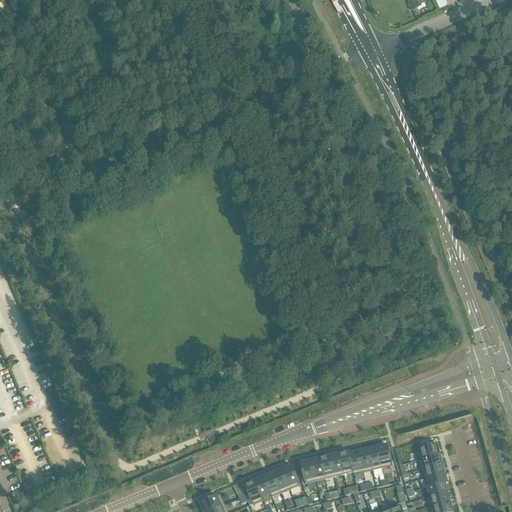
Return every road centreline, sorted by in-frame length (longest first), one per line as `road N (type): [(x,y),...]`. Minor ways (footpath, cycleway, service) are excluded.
road 1 (track): [(237,103),(0,206)]
road 2 (unclassified): [(493,359),(313,429)]
road 3 (unclassified): [(313,429),(499,377)]
road 4 (secondary): [(510,353),(435,193)]
road 5 (secondary): [(435,193),(493,359)]
road 6 (secondary): [(435,193),(368,53)]
road 7 (residential): [(172,485),(313,429)]
road 8 (unclassified): [(368,53),(485,0)]
